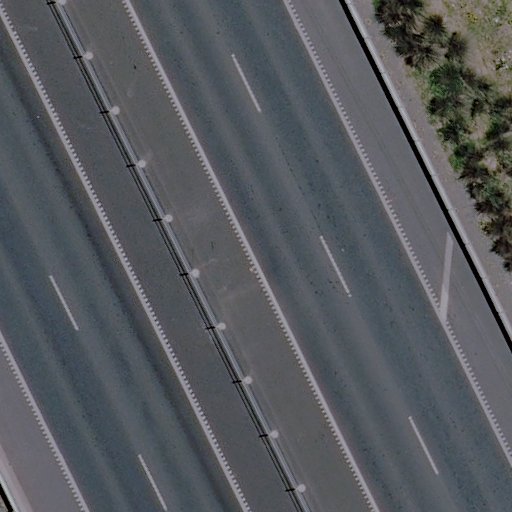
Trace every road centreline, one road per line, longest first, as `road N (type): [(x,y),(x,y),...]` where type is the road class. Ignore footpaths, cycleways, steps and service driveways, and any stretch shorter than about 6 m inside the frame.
road 1 (motorway): [(183,0),(420,511)]
road 2 (motorway): [(112,511),(0,277)]
